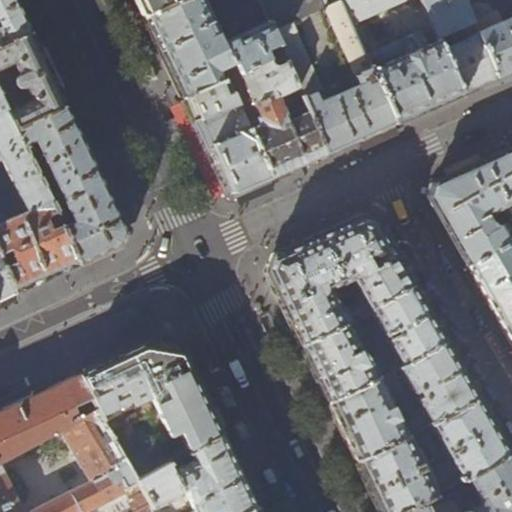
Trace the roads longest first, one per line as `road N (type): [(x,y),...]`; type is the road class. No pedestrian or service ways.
road 1 (tertiary): [(199,253),(73,0)]
road 2 (tertiary): [(314,511),(199,253)]
road 3 (residential): [(378,170),(511,403)]
road 4 (residential): [(199,253),(0,339)]
road 5 (tertiary): [(378,170),(199,253)]
road 6 (tertiary): [(511,109),(378,170)]
